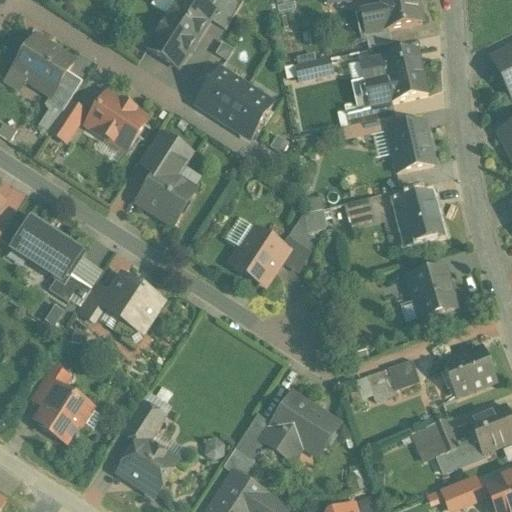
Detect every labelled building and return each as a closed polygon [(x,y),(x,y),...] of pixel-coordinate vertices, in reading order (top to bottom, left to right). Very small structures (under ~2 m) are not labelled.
[(157,0),(152,8),(168,18),(162,28),(163,29),(148,52),(178,72),(210,23),(215,15),(211,12),(192,0),(157,0)] [(240,0),(218,0),(211,12),(215,15),(210,23),(226,34),(245,3),(240,0)] [(415,0),(378,0),(382,16),(381,16),(385,34),(390,33),(423,26),(419,10),(418,10),(415,0)] [(381,16),(362,21),(366,38),(385,34),(381,16)] [(385,34),(366,38),(369,53),(393,47),(390,33),(385,34)] [(74,66),(35,41),(14,75),(51,99),(52,100),(68,76),(74,66)] [(511,53),(493,63),(511,100),(511,53)] [(417,54),(364,66),(373,108),(373,109),(392,105),(427,98),(417,54)] [(329,63),(297,71),(301,85),(332,78),(329,63)] [(246,90),(219,73),(196,108),(223,125),(246,90)] [(68,76),(52,100),(51,99),(47,106),(63,116),(69,107),(83,86),(68,76)] [(273,107),(246,90),(223,125),(250,143),(273,107)] [(121,107),(107,98),(87,129),(127,155),(147,124),(134,115),(135,113),(123,105),(121,107)] [(392,105),(373,109),(373,108),(346,115),(350,131),(395,121),(392,105)] [(71,108),(69,107),(63,116),(50,136),(52,137),(66,147),(85,117),(71,107),(71,108)] [(425,126),(388,135),(397,178),(434,169),(434,168),(432,169),(427,143),(429,142),(425,126)] [(511,130),(500,136),(511,160),(511,130)] [(182,151),(160,136),(140,167),(156,178),(160,172),(166,176),(182,151)] [(166,176),(160,172),(156,178),(138,206),(174,229),(196,195),(166,176)] [(431,199),(398,207),(405,230),(403,230),(408,249),(443,239),(438,221),(437,221),(431,199)] [(87,256),(29,219),(12,246),(34,260),(29,267),(64,290),(87,256)] [(307,237),(295,230),(282,251),(287,255),(293,245),(296,248),(310,257),(311,256),(308,237),(305,219),(304,219),(307,237)] [(282,251),(255,234),(243,253),(240,254),(233,264),(234,271),(240,275),(243,274),(265,288),(287,255),(282,251)] [(310,257),(296,248),(284,267),(300,276),(311,257),(310,257)] [(446,272),(408,283),(414,305),(420,303),(426,323),(458,313),(446,272)] [(111,299),(103,312),(104,313),(141,337),(162,305),(124,280),(111,299)] [(95,288),(77,315),(95,327),(104,313),(103,312),(111,299),(95,288)] [(484,353),(461,362),(460,360),(443,367),(457,402),(497,386),(484,353)] [(413,364),(388,372),(391,379),(396,395),(421,387),(413,364)] [(56,371),(34,404),(46,412),(60,391),(61,391),(68,380),(56,371)] [(388,372),(367,380),(371,390),(382,386),(381,383),(391,379),(388,372)] [(46,412),(39,423),(49,434),(48,436),(66,447),(80,426),(81,427),(84,427),(92,414),(91,411),(61,391),(60,391),(46,412)] [(273,428),(262,446),(264,448),(286,462),(297,445),(320,460),(340,429),(292,399),(273,428)] [(167,422),(142,406),(122,437),(138,447),(141,442),(150,447),(167,422)] [(511,424),(506,410),(469,426),(475,441),(482,458),(484,457),(511,445),(511,424)] [(258,418),(236,453),(253,464),(264,448),(262,446),(273,428),(258,418)] [(453,421),(419,435),(424,447),(437,442),(444,459),(459,453),(457,449),(451,435),(457,432),(453,421)] [(475,441),(457,449),(459,453),(444,459),(440,460),(447,479),(487,463),(486,461),(484,457),(482,458),(475,441)] [(150,447),(141,442),(138,447),(119,476),(156,500),(178,466),(150,447)] [(287,511),(234,477),(211,511),(287,511)] [(511,511),(511,478),(492,486),(493,490),(479,496),(485,511),(511,511)] [(469,484),(435,498),(440,510),(441,511),(442,511),(476,498),(469,484)] [(435,498),(421,502),(425,511),(434,511),(440,510),(435,498)]
